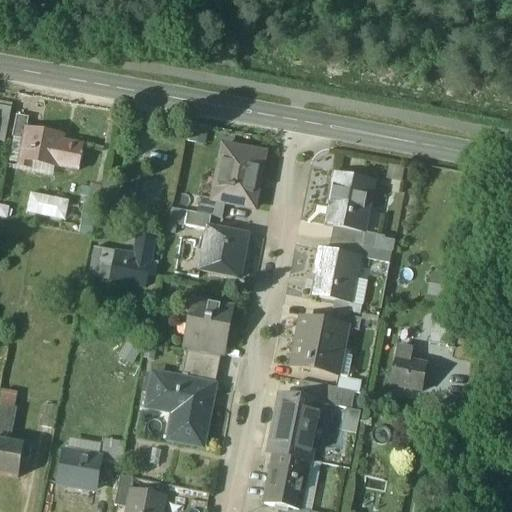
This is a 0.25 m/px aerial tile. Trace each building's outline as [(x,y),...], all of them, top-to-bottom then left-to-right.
[(194,127),(192,142),(206,144),(208,129),(194,127)] [(62,139),(25,132),(19,167),(28,168),(27,172),(51,176),(53,167),(77,172),(82,147),(61,144),(62,139)] [(263,157),(222,149),(212,202),(211,203),(224,205),(252,211),(263,157)] [(374,185),(333,177),(328,204),(337,206),(332,229),(364,236),(374,185)] [(66,222),(69,201),(29,194),(25,214),(66,222)] [(212,202),(199,200),(196,215),(210,218),(221,220),(224,205),(211,203),(212,202)] [(196,215),(186,214),(183,228),(207,232),(207,230),(208,230),(210,218),(196,215)] [(364,236),(332,229),(330,242),(362,248),(364,236)] [(208,230),(207,230),(207,232),(202,256),(207,257),(204,274),(238,281),(246,238),(208,230)] [(137,239),(134,257),(116,253),(110,283),(144,289),(153,242),(137,239)] [(362,248),(330,242),(327,254),(360,260),(362,248)] [(116,253),(93,249),(89,273),(98,275),(96,285),(108,289),(110,283),(116,253)] [(327,254),(318,252),(313,277),(323,279),(319,301),(334,304),(350,307),(360,260),(327,254)] [(233,312),(191,303),(186,328),(194,329),(192,340),(222,346),(226,328),(230,329),(233,312)] [(350,307),(334,304),(332,315),(361,321),(363,310),(350,307)] [(361,321),(332,315),(329,328),(347,331),(358,334),(361,321)] [(452,320),(437,317),(433,339),(434,339),(434,342),(430,341),(429,346),(446,349),(452,320)] [(329,328),(300,322),(291,369),(337,378),(347,331),(329,328)] [(222,346),(192,340),(190,353),(213,358),(220,359),(222,346)] [(412,354),(397,351),(395,362),(410,365),(412,354)] [(190,353),(186,352),(181,377),(186,378),(185,382),(207,387),(213,358),(190,353)] [(410,365),(395,362),(389,388),(405,391),(405,390),(422,393),(427,368),(410,365)] [(185,382),(152,376),(147,401),(175,407),(168,442),(201,449),(213,388),(207,387),(185,382)] [(360,383),(337,379),(335,390),(358,394),(360,383)] [(325,388),(299,382),(295,401),(321,406),(325,388)] [(16,395),(1,392),(0,399),(0,444),(6,445),(16,395)] [(321,406),(295,401),(293,415),(318,420),(321,406)] [(293,415),(277,411),(268,454),(283,458),(292,459),(309,463),(318,420),(293,415)] [(125,445),(102,441),(98,460),(99,461),(99,462),(121,466),(125,445)] [(6,445),(0,444),(0,475),(18,479),(21,459),(26,460),(28,449),(6,445)] [(98,460),(65,455),(59,486),(93,492),(99,462),(99,461),(98,460)] [(292,459),(283,458),(281,468),(289,470),(292,459)] [(281,468),(272,466),(264,506),(279,509),(294,511),(299,511),(307,474),(289,470),(281,468)] [(132,480),(119,477),(113,507),(127,509),(130,492),(132,480)] [(161,511),(164,498),(130,492),(127,509),(125,511),(161,511)]
